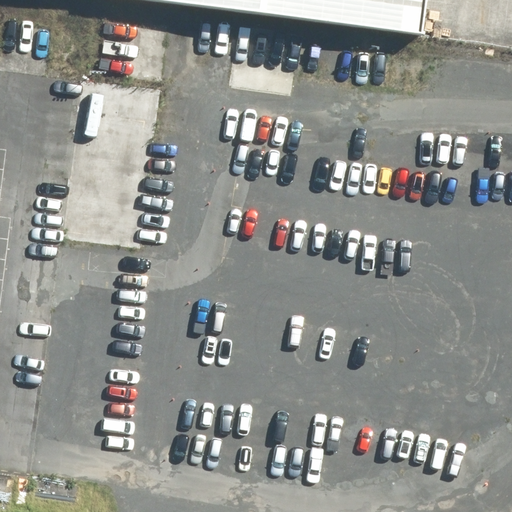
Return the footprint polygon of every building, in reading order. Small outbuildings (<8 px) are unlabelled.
[(154,0),(413,33),(417,0),(154,0)] [(102,19),(98,75),(160,80),(165,24),(102,19)] [(48,24),(43,66),(94,71),(98,30),(48,24)] [(292,30),(239,26),(234,93),(286,97),(292,30)] [(159,93),(75,83),(57,246),(141,256),(159,93)]
